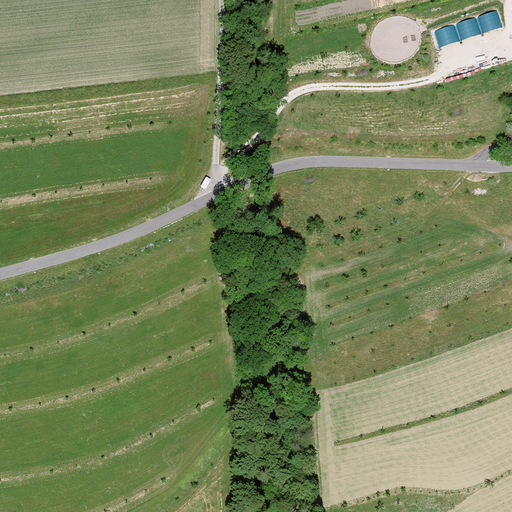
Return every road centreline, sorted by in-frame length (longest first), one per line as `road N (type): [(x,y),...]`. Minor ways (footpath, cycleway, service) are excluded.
road 1 (tertiary): [(511,167),(284,166),(114,240),(0,272)]
road 2 (track): [(511,55),(401,85),(304,87),(252,142),(215,167)]
road 3 (track): [(213,196),(220,0)]
